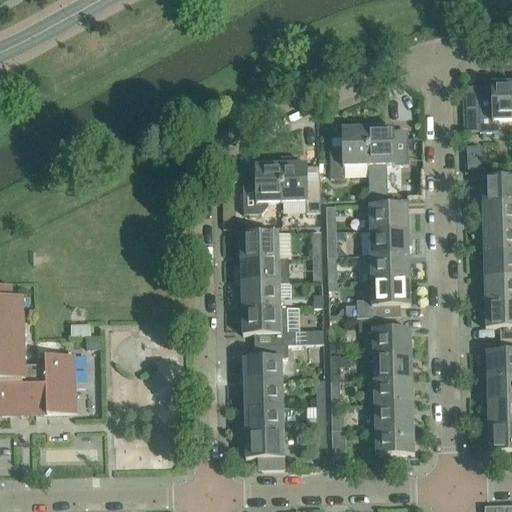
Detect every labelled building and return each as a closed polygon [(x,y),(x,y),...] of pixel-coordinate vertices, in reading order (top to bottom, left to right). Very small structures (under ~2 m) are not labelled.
[(479,119),(466,120),(467,135),(480,134),(480,136),(493,136),(499,135),(499,124),(511,124),(511,84),(491,85),(492,89),(492,95),(479,96),(479,119)] [(385,126),(368,127),(368,130),(369,170),(370,203),(387,202),(386,169),(394,169),(408,169),(408,155),(407,140),(393,140),(393,133),(393,130),(385,130),(385,126)] [(342,131),(343,149),(330,149),(331,182),(345,181),(345,171),(369,170),(368,130),(342,131)] [(281,167),(282,207),(306,206),(306,217),(320,216),(319,184),(307,184),(306,166),(298,167),(298,161),(281,161),(281,167)] [(251,180),(243,180),(243,186),(244,218),(257,218),(262,218),(269,209),(282,207),(281,167),(255,168),(255,171),(251,171),(251,180)] [(511,206),(511,180),(481,182),(482,207),(511,206)] [(511,206),(482,207),(483,232),(511,231),(511,206)] [(408,208),(388,209),(369,210),(369,235),(409,234),(408,208)] [(327,236),(335,236),(335,211),(327,211),(327,236)] [(483,257),(511,255),(511,231),(483,232),(483,257)] [(370,260),(409,259),(409,234),(369,235),(370,260)] [(313,261),(321,261),(321,236),(312,236),(313,261)] [(335,236),(327,236),(328,261),(336,261),(336,242),(335,236)] [(279,237),(260,237),(240,238),(240,263),(279,262),(279,237)] [(511,255),(483,257),(484,282),(511,280),(511,255)] [(370,260),(371,284),(410,283),(409,259),(370,260)] [(314,286),(322,286),(321,261),(313,261),(314,286)] [(336,261),(328,261),(329,286),(337,285),(336,261)] [(279,262),(240,263),(241,288),(280,287),(289,287),(288,262),(279,262)] [(511,280),(484,282),(485,306),(511,305),(511,280)] [(356,309),(345,309),(346,320),(346,322),(358,322),(367,322),(396,321),(396,309),(411,309),(410,283),(371,284),(371,304),(356,304),(356,309)] [(281,312),(280,287),(241,288),(242,313),(281,312)] [(18,419),(76,417),(76,415),(71,416),(70,388),(75,388),(75,358),(45,359),(45,368),(25,368),(23,300),(12,301),(11,289),(0,289),(0,419),(10,419),(10,415),(18,415),(18,419)] [(322,298),(314,298),(314,311),(322,311),(322,298)] [(511,305),(485,306),(485,332),(500,331),(500,343),(511,342),(511,305)] [(257,350),(288,349),(296,348),(295,335),(288,336),(287,312),(281,312),(242,313),(242,338),(257,338),(257,350)] [(396,321),(367,322),(367,335),(372,335),(373,359),(412,358),(411,333),(397,333),(396,321)] [(71,339),(91,339),(91,327),(71,328),(71,339)] [(323,334),(307,334),(307,335),(307,348),(324,348),(323,334)] [(511,342),(500,343),(500,355),(486,356),(487,381),(511,380),(511,342)] [(288,349),(257,350),(257,362),(243,362),(244,387),(283,386),(282,363),(288,362),(288,349)] [(413,383),(412,358),(373,359),(373,384),(413,383)] [(339,385),(338,360),(330,360),(331,385),(339,385)] [(511,380),(487,381),(487,406),(511,405),(511,380)] [(374,409),(413,408),(413,383),(373,384),(374,409)] [(316,410),(325,410),(324,385),(315,385),(316,410)] [(339,385),(331,385),(331,410),(339,410),(339,385)] [(244,412),(283,411),(283,386),(244,387),(244,412)] [(511,405),(487,406),(488,431),(511,429),(511,405)] [(413,408),(374,409),(375,433),(414,432),(413,408)] [(325,410),(316,410),(317,435),(312,435),(326,435),(325,410)] [(340,434),(339,410),(331,410),(332,435),(340,434)] [(283,411),(244,412),(245,437),(284,436),(283,411)] [(511,429),(488,431),(489,456),(501,456),(501,468),(511,467),(511,429)] [(414,432),(375,433),(375,459),(414,458),(414,432)] [(345,460),(345,434),(340,434),(332,435),(333,461),(345,460)] [(326,435),(312,435),(312,461),(326,461),(326,435)] [(284,436),(245,437),(246,462),(258,462),(258,470),(262,474),(285,473),(284,436)]
